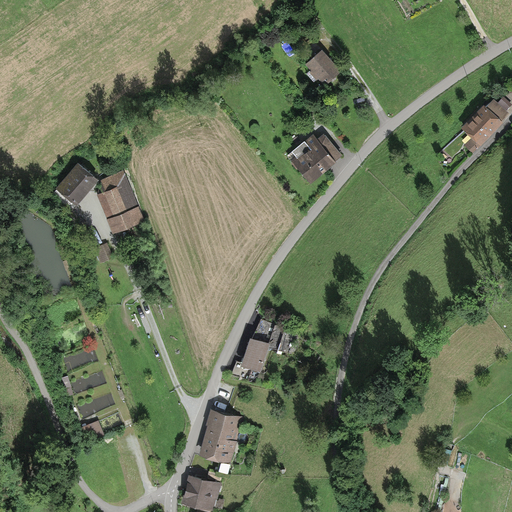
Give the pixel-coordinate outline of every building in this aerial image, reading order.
[(343,72),(323,51),(305,68),(325,89),(343,72)] [(511,113),(494,98),(465,128),(474,137),(466,146),(473,153),(511,113)] [(318,142),(315,137),(288,158),(311,188),(341,166),(337,161),(343,157),(327,136),(318,142)] [(99,181),(78,163),(57,188),(79,206),(99,181)] [(149,221),(126,166),(102,176),(109,191),(102,194),(119,234),(149,221)] [(273,342),(252,336),(243,367),(264,373),(273,342)] [(245,419),(214,409),(200,454),(231,464),(245,419)] [(106,434),(100,419),(81,428),(87,442),(106,434)] [(213,511),(222,483),(192,474),(182,506),(201,511),(213,511)]
